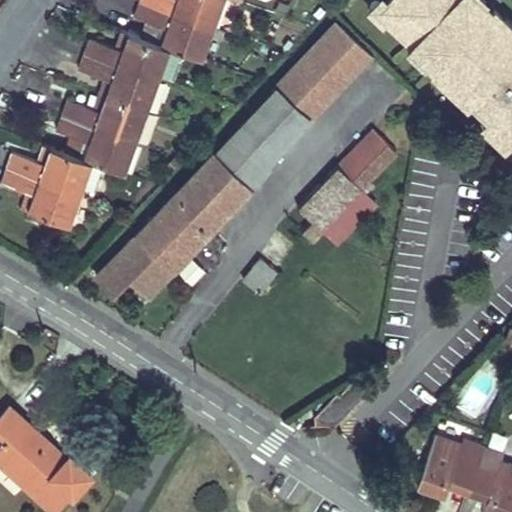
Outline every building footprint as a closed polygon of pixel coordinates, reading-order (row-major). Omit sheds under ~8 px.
[(214,28),(223,0),(139,0),(139,1),(214,28)] [(502,127),(511,136),(511,35),(498,23),(504,16),(494,6),(491,10),(482,2),(484,0),(386,0),(386,1),(390,4),(382,13),(415,44),(417,42),(423,48),(419,52),(428,60),(429,57),(438,65),(434,69),(444,79),(451,72),(466,87),(463,90),(489,115),(483,122),(496,134),(502,127)] [(202,59),(214,28),(139,1),(133,16),(159,26),(166,28),(160,45),(170,48),(183,53),(202,59)] [(362,45),(337,21),(298,62),(332,94),(371,54),(362,45)] [(160,45),(166,28),(159,26),(154,42),(160,45)] [(121,30),(115,46),(122,49),(128,33),(121,30)] [(160,75),(170,48),(160,45),(154,42),(128,33),(122,49),(115,46),(89,37),(84,53),(159,79),(160,75)] [(170,48),(160,75),(174,80),(183,53),(170,48)] [(147,110),(159,79),(84,53),(78,69),(104,78),(111,80),(106,96),(147,110)] [(311,116),(332,94),(298,62),(277,85),(311,116)] [(104,78),(99,93),(106,96),(111,80),(104,78)] [(265,164),(311,116),(277,85),(231,133),(265,164)] [(99,93),(93,109),(101,112),(106,96),(99,93)] [(136,142),(147,110),(106,96),(101,112),(93,109),(67,100),(62,116),(136,142)] [(125,173),(136,142),(62,116),(57,132),(83,141),(90,143),(84,159),(92,161),(125,173)] [(352,179),(387,142),(373,128),(337,164),(352,179)] [(128,276),(148,295),(249,187),(268,167),(265,164),(231,133),(213,152),(96,276),(113,292),(128,276)] [(83,141),(77,156),(84,159),(90,143),(83,141)] [(363,186),(367,190),(372,184),(368,180),(396,151),(387,142),(352,179),(337,164),(298,206),(313,220),(303,230),(312,239),(321,229),(361,187),(362,186),(363,186)] [(44,145),(38,160),(45,162),(50,147),(44,145)] [(81,193),(92,161),(84,159),(77,156),(50,147),(45,162),(38,160),(12,151),(6,166),(81,193)] [(69,224),(81,193),(6,166),(1,182),(27,191),(34,193),(28,209),(69,224)] [(361,187),(321,229),(335,243),(376,200),(362,186),(361,187)] [(21,206),(28,209),(34,193),(27,191),(21,206)] [(243,278),(260,292),(277,270),(260,257),(243,278)] [(0,311),(0,331),(10,337),(18,323),(0,311)] [(335,428),(369,392),(356,380),(340,396),(337,394),(313,420),(316,428),(335,428)] [(9,405),(0,415),(0,460),(54,509),(70,491),(72,493),(91,473),(69,454),(63,460),(47,446),(50,443),(9,405)] [(448,482),(467,489),(478,461),(484,444),(464,437),(461,443),(436,433),(418,485),(444,493),(448,482)] [(483,508),(495,511),(510,511),(511,507),(511,463),(500,459),(497,468),(478,461),(467,489),(487,497),(483,508)]
